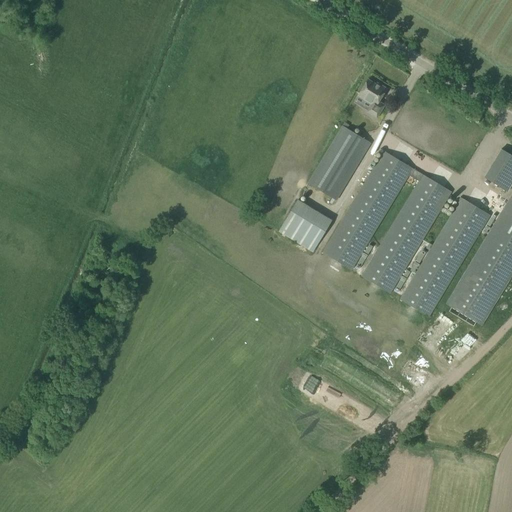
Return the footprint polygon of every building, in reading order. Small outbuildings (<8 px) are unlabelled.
[(366,112),(376,118),(384,105),(379,102),(386,89),(376,83),(375,84),(367,79),(357,96),(371,105),(366,112)] [(307,184),(336,201),(365,151),(370,143),(342,126),(307,184)] [(482,326),(511,275),(511,156),(501,149),(484,178),(507,192),(511,183),(511,193),(445,304),(451,307),(448,311),(473,326),(476,322),(482,326)] [(409,176),(418,182),(423,174),(384,151),(322,253),(351,271),(409,176)] [(423,174),(418,182),(361,276),(389,294),(451,192),(423,174)] [(400,299),(428,317),(490,215),(461,198),(400,299)] [(314,252),(332,219),(296,199),(278,232),(314,252)]
